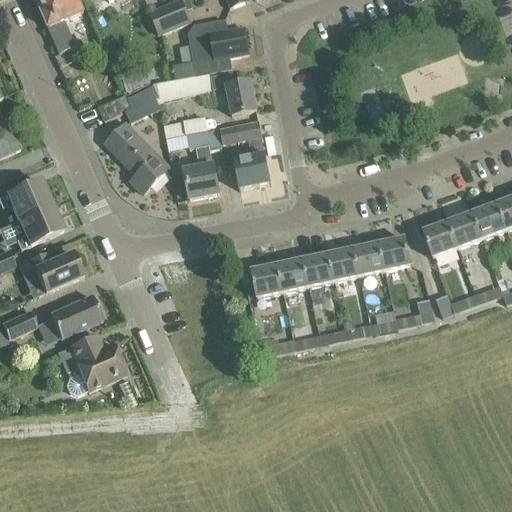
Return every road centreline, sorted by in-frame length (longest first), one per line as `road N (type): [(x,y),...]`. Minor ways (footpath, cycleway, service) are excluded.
road 1 (residential): [(124,249),(104,226),(67,148),(7,0)]
road 2 (residential): [(307,211),(278,38),(298,15),(339,0)]
road 3 (residential): [(511,138),(334,195),(307,211)]
road 4 (residential): [(307,211),(188,242),(124,249)]
road 5 (residential): [(178,398),(124,249)]
